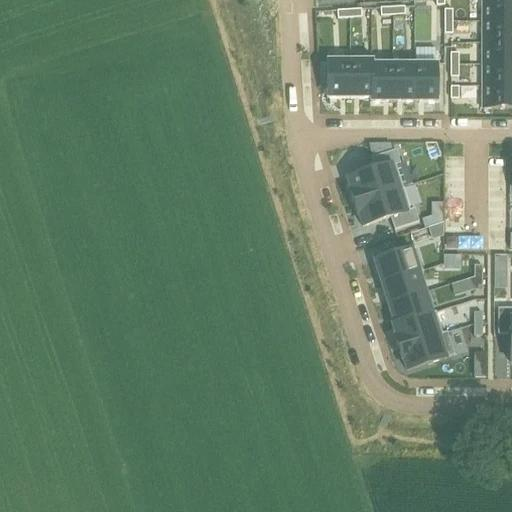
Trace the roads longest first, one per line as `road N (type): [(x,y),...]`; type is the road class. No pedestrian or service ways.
road 1 (residential): [(300,136),(369,374),(381,392),(511,403)]
road 2 (residential): [(300,136),(511,135)]
road 3 (residential): [(290,0),(300,136)]
